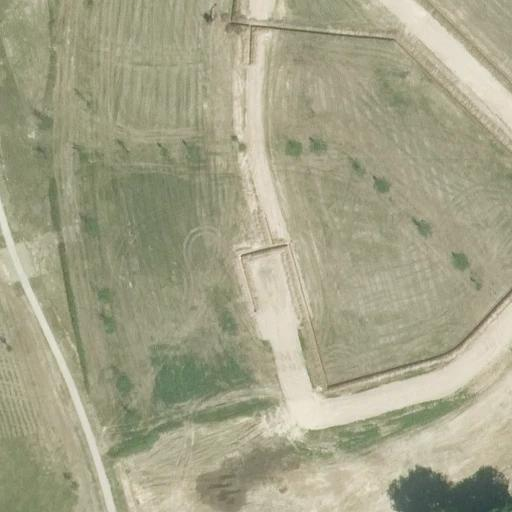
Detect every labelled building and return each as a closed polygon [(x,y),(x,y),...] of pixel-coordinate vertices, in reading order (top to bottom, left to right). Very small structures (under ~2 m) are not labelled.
[(292,46),(289,81),(347,87),(350,52),(330,50),(330,47),(311,45),(311,48),(292,46)] [(392,65),(364,93),(375,104),(403,76),(392,65)] [(475,174),(453,197),(464,207),(475,196),(495,215),(494,216),(511,233),(511,175),(509,173),(493,190),(475,174)] [(242,186),(164,190),(166,226),(244,223),(242,186)] [(377,201),(360,218),(394,251),(411,234),(377,201)] [(195,245),(126,264),(133,290),(202,271),(195,245)] [(207,295),(172,305),(180,335),(197,331),(204,360),(226,354),(228,363),(248,357),(241,331),(238,332),(234,321),(215,326),(207,295)] [(157,296),(115,308),(123,336),(141,332),(138,322),(162,316),(157,296)]
